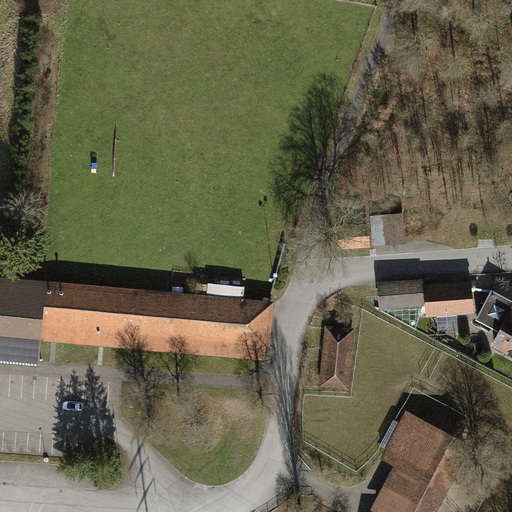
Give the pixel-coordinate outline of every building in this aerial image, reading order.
[(0,278),(0,364),(39,368),(41,342),(269,362),(275,303),(0,278)] [(422,281),(379,283),(381,310),(424,307),(422,281)] [(426,285),(429,319),(474,316),(471,282),(426,285)] [(511,360),(511,301),(494,291),(478,320),(502,333),(492,350),(511,360)] [(355,329),(323,326),(318,389),(350,391),(355,329)] [(394,466),(371,509),(376,511),(437,511),(472,447),(405,412),(381,459),(394,466)]
